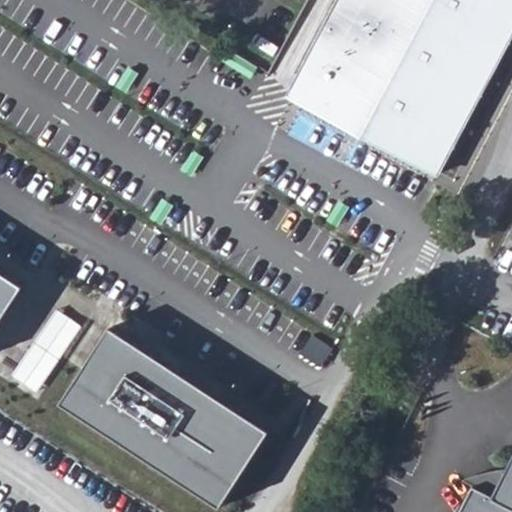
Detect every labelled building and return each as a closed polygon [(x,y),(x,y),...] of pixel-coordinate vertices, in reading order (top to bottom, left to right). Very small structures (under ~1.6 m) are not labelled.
[(511,53),(511,0),(341,0),(286,99),(441,186),(511,53)] [(0,266),(0,321),(23,283),(0,266)] [(82,321),(57,306),(11,373),(39,389),(82,321)] [(118,323),(68,399),(228,504),(277,430),(118,323)] [(511,511),(511,457),(491,501),(469,488),(457,511),(511,511)]
